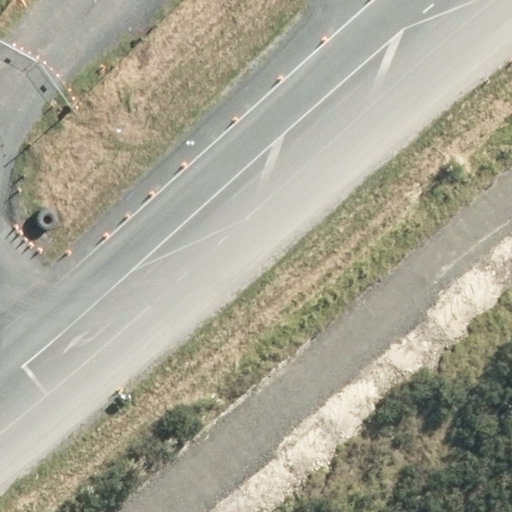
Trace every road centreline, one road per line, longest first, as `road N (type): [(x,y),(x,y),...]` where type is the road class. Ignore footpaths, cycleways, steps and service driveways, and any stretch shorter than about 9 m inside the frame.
road 1 (trunk): [(511,88),(0,353)]
road 2 (unclassified): [(0,361),(103,280),(400,0)]
road 3 (trunk): [(0,246),(467,0)]
